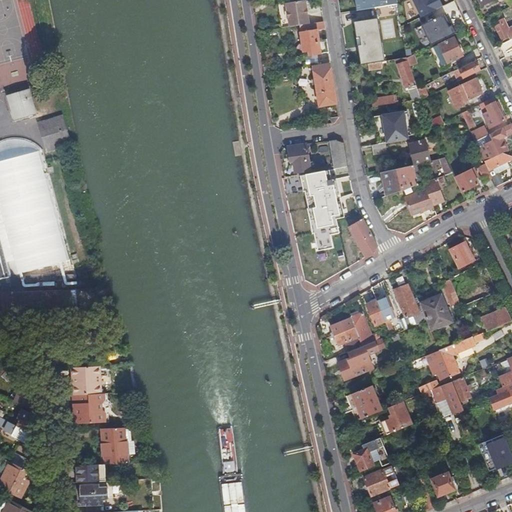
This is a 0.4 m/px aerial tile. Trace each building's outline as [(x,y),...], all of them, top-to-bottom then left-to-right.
[(398,6),(397,0),(355,0),(356,9),(398,6)] [(444,0),(413,0),(423,21),(449,10),(444,0)] [(286,4),(290,27),(301,26),(310,24),(307,1),(286,4)] [(431,45),(457,34),(449,15),(423,25),(431,45)] [(354,22),(361,65),(384,62),(378,18),(354,22)] [(511,39),(511,27),(509,29),(504,19),(499,21),(500,25),(495,27),(502,41),(509,38),(510,40),(511,39)] [(312,55),(329,53),(327,40),(319,41),(317,31),(322,30),(323,33),(326,32),(324,22),(310,24),(301,26),(305,52),(311,51),(312,55)] [(463,56),(454,38),(440,45),(448,64),(463,56)] [(504,49),(511,47),(511,40),(502,42),(504,49)] [(416,85),(408,58),(398,60),(397,60),(406,89),(409,88),(416,85)] [(460,82),(481,71),(476,61),(455,71),(460,82)] [(383,69),(382,62),(369,65),(369,71),(383,69)] [(330,113),(332,124),(336,124),(339,119),(331,64),(313,66),(321,114),(330,113)] [(466,104),(465,102),(483,93),(476,79),(449,92),(457,109),(466,104)] [(418,90),(421,99),(429,96),(426,89),(428,88),(429,89),(438,85),(436,81),(418,90)] [(414,102),(421,100),(421,99),(418,90),(416,85),(409,88),(414,102)] [(35,115),(29,93),(12,97),(16,112),(19,112),(21,119),(35,115)] [(396,105),(395,102),(394,96),(372,100),(373,108),(396,105)] [(505,121),(494,98),(480,105),(485,115),(484,116),(490,128),(505,121)] [(475,127),(468,111),(462,113),(470,130),(475,127)] [(375,118),(380,145),(386,144),(409,141),(409,137),(405,113),(375,118)] [(433,127),(445,122),(441,116),(430,122),(433,127)] [(71,147),(63,118),(39,125),(47,154),(71,147)] [(491,159),(503,153),(508,150),(502,138),(511,133),(511,123),(490,134),(493,140),(485,144),(491,159)] [(475,142),(488,135),(485,129),(472,135),(475,142)] [(51,277),(73,277),(40,152),(34,146),(28,142),(19,139),(8,139),(0,141),(0,236),(11,278),(41,277),(43,277),(51,277)] [(335,169),(348,167),(346,162),(344,144),(337,141),(331,142),(335,169)] [(415,165),(431,162),(426,141),(410,145),(415,165)] [(388,154),(386,144),(380,145),(373,147),(374,156),(388,154)] [(307,145),(289,147),(291,163),(294,163),(295,173),(313,171),(313,169),(314,167),(313,163),(312,162),(310,162),(307,145)] [(493,179),(495,184),(499,182),(493,169),(511,159),(511,157),(503,153),(491,159),(485,162),(486,165),(493,179)] [(446,176),(453,174),(445,158),(441,159),(446,176)] [(485,182),(493,179),(486,165),(478,169),(485,182)] [(385,172),(389,196),(418,186),(414,166),(385,172)] [(335,169),(300,176),(315,252),(334,249),(332,235),(340,233),(337,218),(344,217),(335,169)] [(478,177),(475,170),(457,179),(463,193),(479,185),(476,178),(478,177)] [(424,184),(427,190),(433,206),(445,202),(437,179),(424,184)] [(412,217),(433,208),(433,206),(427,190),(405,198),(412,217)] [(363,217),(348,226),(365,257),(374,252),(378,246),(363,217)] [(0,281),(11,278),(0,236),(0,281)] [(451,250),(452,253),(459,267),(460,268),(475,260),(466,243),(451,250)] [(452,253),(442,258),(448,272),(459,267),(452,253)] [(41,277),(11,278),(11,293),(41,292),(41,277)] [(51,277),(43,277),(43,289),(51,288),(51,277)] [(405,330),(427,321),(422,307),(418,309),(408,285),(396,290),(406,316),(400,319),(405,330)] [(462,307),(486,297),(482,289),(458,298),(462,306),(462,307)] [(11,293),(0,293),(0,310),(3,310),(3,311),(80,308),(80,311),(81,330),(98,329),(95,293),(89,293),(89,290),(41,292),(11,293)] [(459,307),(462,306),(458,298),(455,292),(448,295),(452,307),(457,305),(459,307)] [(427,321),(432,331),(452,323),(440,295),(420,303),(422,307),(427,321)] [(385,321),(387,325),(391,323),(390,319),(395,317),(388,298),(377,302),(385,321)] [(385,321),(377,302),(368,306),(376,325),(385,321)] [(488,332),(511,321),(511,318),(507,308),(483,318),(488,332)] [(346,343),(349,353),(354,350),(377,342),(376,337),(375,335),(373,337),(363,313),(332,325),(334,332),(337,339),(340,346),(346,343)] [(377,342),(354,350),(357,356),(344,362),(351,378),(380,366),(374,353),(392,346),(388,337),(381,341),(377,342)] [(440,351),(427,357),(430,365),(435,363),(439,374),(442,380),(459,374),(453,355),(476,345),(473,338),(440,351)] [(489,366),(487,359),(480,362),(483,368),(489,366)] [(2,375),(3,376),(13,386),(17,386),(21,381),(22,381),(5,363),(4,365),(2,367),(4,369),(3,369),(2,375)] [(435,363),(430,365),(435,376),(439,374),(435,363)] [(101,368),(72,369),(73,396),(77,396),(102,395),(101,368)] [(511,373),(500,378),(503,388),(511,384),(511,373)] [(472,398),(469,392),(467,387),(463,378),(454,382),(462,402),(472,398)] [(426,393),(432,390),(439,387),(437,381),(424,386),(426,393)] [(432,390),(436,403),(448,399),(454,414),(464,411),(463,409),(462,406),(452,382),(439,387),(432,390)] [(488,394),(494,409),(494,410),(509,404),(511,402),(511,384),(503,388),(488,394)] [(347,397),(357,421),(382,411),(372,386),(347,397)] [(34,397),(21,390),(14,402),(30,410),(35,400),(34,397)] [(77,396),(73,396),(75,425),(109,424),(109,415),(111,412),(111,404),(108,401),(108,395),(102,395),(77,396)] [(404,429),(413,426),(404,402),(388,409),(391,416),(392,419),(388,421),(382,423),(387,436),(404,429)] [(16,427),(32,436),(36,419),(22,411),(17,419),(20,421),(16,427)] [(0,427),(6,431),(5,433),(28,445),(27,447),(29,448),(35,437),(32,436),(16,427),(0,418),(0,427)] [(470,426),(474,436),(480,434),(476,424),(470,426)] [(119,465),(131,464),(135,464),(134,461),(132,460),(128,460),(128,459),(132,459),(135,457),(134,445),(131,443),(127,443),(126,434),(130,434),(132,434),(132,429),(103,430),(105,465),(119,465)] [(511,444),(508,436),(486,444),(498,473),(511,467),(511,444)] [(355,454),(362,471),(374,466),(373,464),(380,461),(376,451),(384,447),(380,439),(363,446),(365,451),(355,454)] [(390,464),(384,447),(376,451),(380,461),(383,467),(390,464)] [(419,451),(414,453),(418,464),(423,462),(419,451)] [(15,454),(10,463),(15,465),(19,456),(15,454)] [(30,463),(31,462),(19,456),(15,465),(25,471),(29,463),(30,463)] [(25,471),(32,474),(41,479),(40,459),(34,456),(31,462),(30,463),(29,463),(25,471)] [(10,463),(0,457),(0,488),(19,498),(32,474),(25,471),(15,465),(10,463)] [(423,462),(418,464),(422,473),(427,471),(423,462)] [(119,482),(132,482),(131,464),(119,465),(119,482)] [(372,496),(400,485),(393,466),(365,478),(372,496)] [(439,496),(455,490),(448,473),(445,475),(443,472),(437,474),(438,478),(432,480),(439,496)] [(66,476),(66,484),(80,484),(85,483),(84,475),(66,476)] [(429,511),(436,508),(424,479),(417,482),(429,511)] [(100,488),(100,483),(85,483),(80,484),(80,489),(78,489),(77,490),(76,491),(77,506),(79,508),(86,507),(86,508),(104,507),(103,502),(107,502),(108,500),(109,499),(108,489),(106,488),(100,488)] [(384,495),(373,499),(375,504),(386,500),(384,495)] [(32,511),(5,497),(0,506),(0,511),(32,511)] [(386,500),(375,504),(378,511),(396,511),(391,498),(386,500)]
